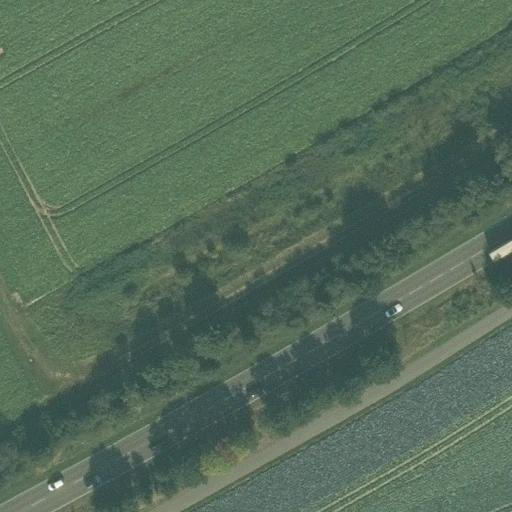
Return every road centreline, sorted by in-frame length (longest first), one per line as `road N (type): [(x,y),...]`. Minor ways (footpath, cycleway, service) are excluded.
road 1 (track): [(511,135),(58,395),(0,296)]
road 2 (primary): [(21,511),(511,233)]
road 3 (track): [(511,307),(167,511)]
